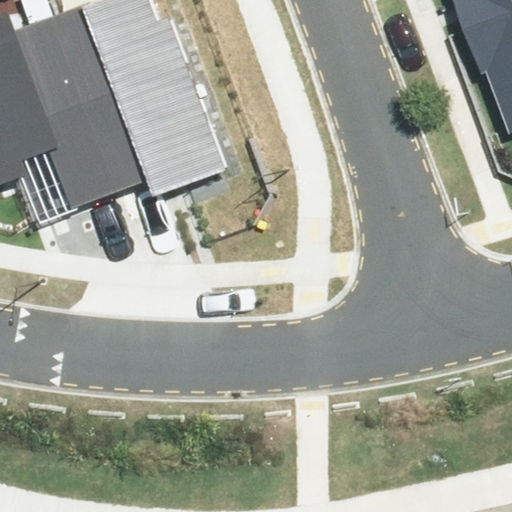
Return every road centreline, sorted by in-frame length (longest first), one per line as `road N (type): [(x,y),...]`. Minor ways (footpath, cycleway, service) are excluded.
road 1 (residential): [(0,333),(178,349),(310,340),(427,307)]
road 2 (residential): [(427,307),(315,0)]
